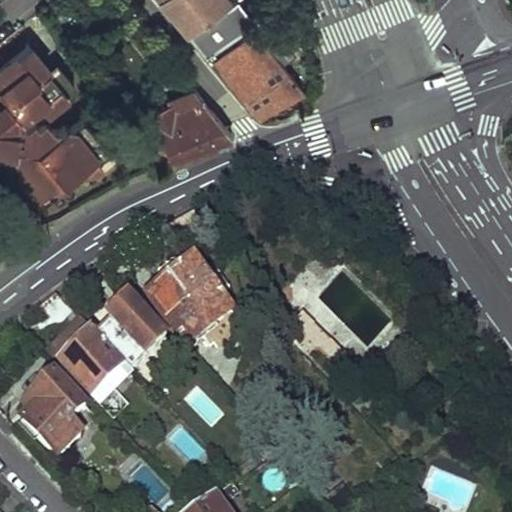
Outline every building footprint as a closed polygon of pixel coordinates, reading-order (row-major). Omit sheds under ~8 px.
[(230,0),(159,0),(188,33),(230,0)] [(252,16),(238,0),(231,0),(188,33),(204,54),(252,16)] [(214,65),(256,116),(260,117),(301,90),(256,33),(214,65)] [(49,67),(29,43),(0,67),(0,148),(16,151),(15,171),(35,195),(62,173),(65,177),(86,160),(88,163),(109,145),(66,94),(67,92),(48,69),(49,67)] [(161,156),(165,164),(231,135),(193,89),(149,118),(167,152),(161,156)] [(160,229),(175,255),(208,238),(195,213),(160,229)] [(150,302),(189,351),(233,313),(195,265),(150,302)] [(72,282),(95,305),(113,287),(95,269),(72,282)] [(55,296),(40,308),(56,324),(70,311),(55,296)] [(95,337),(132,373),(165,341),(129,304),(95,337)] [(326,356),(329,350),(336,344),(304,311),(292,323),(326,356)] [(49,355),(97,405),(102,400),(98,396),(119,375),(128,383),(135,376),(132,373),(95,337),(82,323),(49,355)] [(25,410),(33,418),(24,428),(57,461),(86,432),(77,423),(86,414),(56,381),(25,410)] [(272,446),(262,454),(269,460),(279,453),(272,446)] [(198,511),(226,511),(223,507),(239,497),(232,487),(198,511)]
